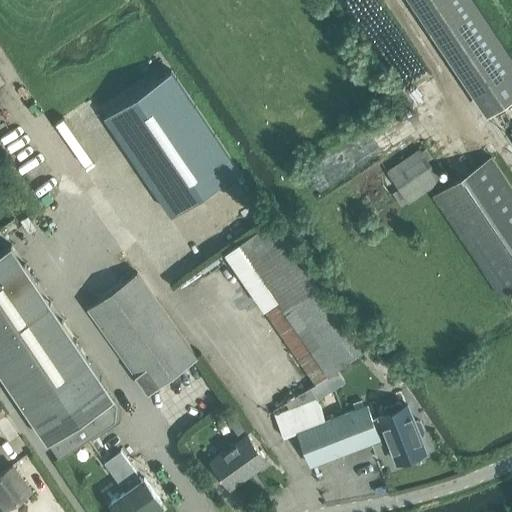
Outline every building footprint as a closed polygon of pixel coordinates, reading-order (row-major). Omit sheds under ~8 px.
[(511,55),(474,0),(416,0),(490,111),(511,96),(511,55)] [(172,69),(105,114),(173,214),(226,178),(239,169),(172,69)] [(421,148),(388,170),(400,188),(392,193),(401,206),(429,187),(441,179),(421,148)] [(434,195),(502,295),(511,288),(511,186),(492,157),(434,195)] [(329,369),(361,347),(274,220),(228,251),(316,381),(330,371),(329,369)] [(0,251),(0,368),(60,458),(116,421),(117,404),(113,398),(115,397),(12,243),(0,251)] [(88,305),(148,390),(198,355),(138,271),(88,305)] [(290,408),(275,413),(284,436),(300,430),(313,464),(371,441),(382,437),(375,416),(369,403),(327,419),(318,397),(344,379),(338,370),(302,392),(286,401),(290,408)] [(363,399),(353,402),(355,408),(365,405),(363,399)] [(386,412),(375,416),(382,437),(383,440),(387,442),(391,440),(398,460),(412,454),(416,456),(421,454),(423,450),(426,449),(420,433),(423,432),(425,429),(421,419),(417,418),(414,419),(408,403),(407,404),(406,401),(403,400),(386,406),(385,409),(386,412)] [(241,425),(232,431),(236,438),(246,431),(241,425)] [(213,459),(231,485),(254,468),(255,469),(268,460),(250,434),(213,459)] [(112,500),(120,511),(151,511),(164,503),(146,477),(143,479),(123,451),(108,461),(121,481),(128,490),(114,499),(112,500)] [(0,473),(0,500),(6,509),(32,490),(13,464),(0,473)]
